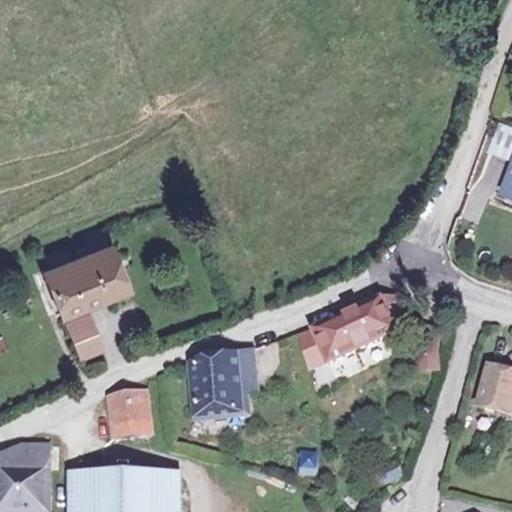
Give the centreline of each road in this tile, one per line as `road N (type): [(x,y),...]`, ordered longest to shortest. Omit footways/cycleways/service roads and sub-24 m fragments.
road 1 (residential): [(0,445),(91,392),(414,266)]
road 2 (residential): [(414,266),(511,24)]
